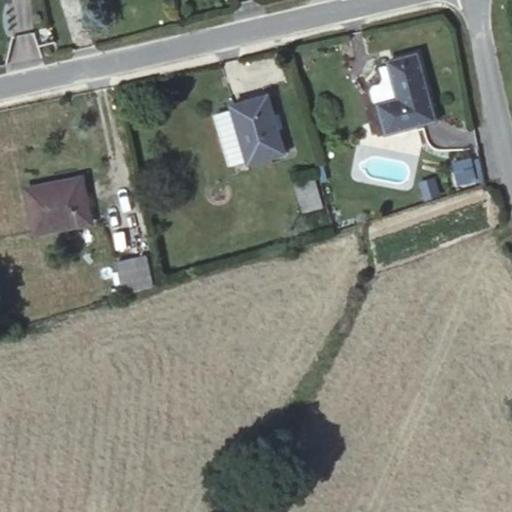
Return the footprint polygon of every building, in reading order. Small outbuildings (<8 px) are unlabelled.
[(188,22),(181,24),(183,30),(190,29),(188,22)] [(50,54),(48,46),(41,48),(43,55),(50,54)] [(388,134),(409,129),(437,122),(419,53),(390,61),(391,65),(400,99),(379,104),(388,134)] [(400,99),(391,65),(382,67),(385,79),(382,83),(375,85),(372,90),(375,100),(379,104),(400,99)] [(233,106),(234,110),(243,143),(247,160),(249,164),(285,153),(269,96),(233,106)] [(243,143),(234,110),(217,114),(227,148),(243,143)] [(410,135),(409,129),(388,134),(389,140),(410,135)] [(243,143),(227,148),(231,164),(247,160),(243,143)] [(83,179),(26,189),(35,234),(91,224),(83,179)] [(297,182),(301,212),(323,209),(319,179),(297,182)] [(123,292),(152,285),(148,258),(118,264),(123,292)]
